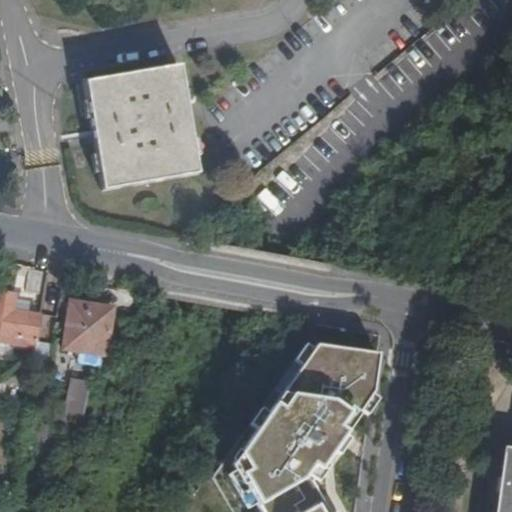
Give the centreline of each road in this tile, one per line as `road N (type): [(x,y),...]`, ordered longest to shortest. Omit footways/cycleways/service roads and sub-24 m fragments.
road 1 (residential): [(0,231),(411,314)]
road 2 (residential): [(411,314),(380,511)]
